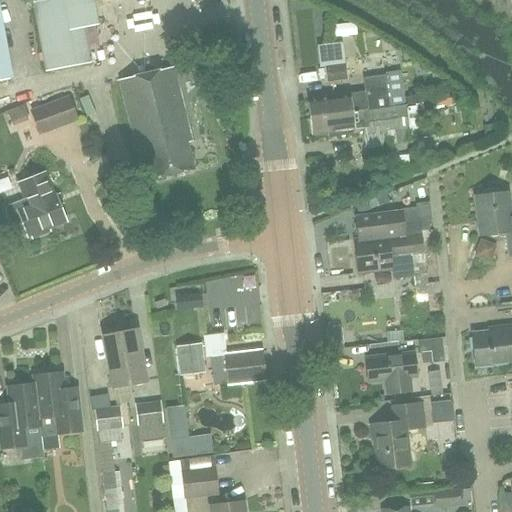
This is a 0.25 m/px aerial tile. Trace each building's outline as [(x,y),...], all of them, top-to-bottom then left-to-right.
[(91,0),(32,0),(47,72),(86,64),(80,28),(96,25),(91,0)] [(0,26),(0,80),(10,79),(0,26)] [(342,43),(316,46),(319,68),(324,67),(326,67),(339,65),(345,64),(342,43)] [(187,76),(204,71),(200,61),(183,66),(187,76)] [(348,80),(346,64),(345,64),(339,65),(326,67),(324,67),(326,83),(348,80)] [(192,142),(186,117),(173,67),(119,80),(132,131),(144,182),(194,169),(187,143),(192,142)] [(401,74),(384,76),(363,79),(364,92),(307,100),(309,119),(351,114),(351,112),(367,111),(367,112),(405,107),(404,106),(419,104),(418,96),(404,99),(401,74)] [(32,112),(39,133),(77,119),(69,98),(32,112)] [(12,127),(29,121),(24,106),(7,112),(12,127)] [(351,114),(309,119),(311,136),(369,128),(370,133),(385,132),(387,145),(420,141),(420,138),(435,136),(434,129),(419,131),(416,106),(405,107),(367,112),(367,111),(351,112),(351,114)] [(432,115),(433,126),(441,125),(440,117),(447,116),(447,110),(434,112),(435,115),(432,115)] [(385,169),(387,176),(397,174),(397,167),(394,151),(383,153),(385,169)] [(23,221),(28,234),(31,233),(32,237),(43,233),(42,229),(64,220),(54,196),(53,196),(44,174),(19,183),(26,201),(8,208),(7,211),(13,225),(23,221)] [(476,197),(480,237),(507,233),(510,257),(511,256),(511,213),(510,214),(507,193),(504,194),(495,191),(487,192),(479,196),(476,197)] [(401,212),(355,218),(357,240),(358,241),(404,234),(404,233),(401,212)] [(466,221),(454,261),(466,265),(477,224),(466,221)] [(433,254),(430,230),(404,233),(404,234),(358,241),(357,240),(353,240),(358,275),(392,271),(390,257),(410,254),(416,296),(435,293),(434,284),(435,278),(433,254)] [(483,258),(498,257),(497,245),(482,246),(483,258)] [(178,312),(203,308),(201,293),(176,297),(178,312)] [(476,366),(511,362),(511,327),(497,329),(497,332),(473,335),(476,366)] [(130,383),(145,380),(135,329),(119,332),(130,383)] [(130,383),(119,332),(102,335),(112,387),(130,383)] [(207,357),(211,357),(214,384),(227,382),(227,383),(264,378),(260,350),(225,355),(223,334),(204,336),(207,357)] [(440,339),(417,342),(418,354),(430,353),(431,365),(443,363),(440,339)] [(180,376),(205,373),(201,343),(176,346),(180,376)] [(408,379),(416,378),(413,355),(364,361),(367,383),(385,381),(387,395),(410,393),(408,379)] [(33,382),(31,382),(36,425),(38,425),(39,435),(80,431),(75,386),(62,388),(60,371),(57,372),(54,368),(48,369),(46,373),(32,374),(33,382)] [(36,425),(31,382),(21,384),(18,380),(12,380),(10,385),(7,385),(8,401),(0,402),(0,446),(23,444),(22,426),(36,425)] [(138,426),(163,423),(161,401),(135,404),(138,426)] [(433,422),(452,420),(453,420),(451,401),(450,401),(431,403),(433,422)] [(404,431),(423,428),(421,404),(393,408),(394,423),(370,426),(372,441),(374,441),(377,470),(408,467),(404,431)] [(117,429),(123,428),(120,406),(94,409),(97,431),(98,431),(99,441),(119,439),(117,429)] [(184,407),(166,409),(172,459),(213,454),(211,436),(188,439),(184,407)] [(118,511),(111,444),(99,445),(106,511),(118,511)] [(184,499),(219,495),(214,456),(179,460),(168,462),(172,499),(184,498),(184,499)] [(433,509),(464,505),(462,488),(431,491),(433,509)] [(210,511),(244,511),(243,502),(209,506),(210,511)]
